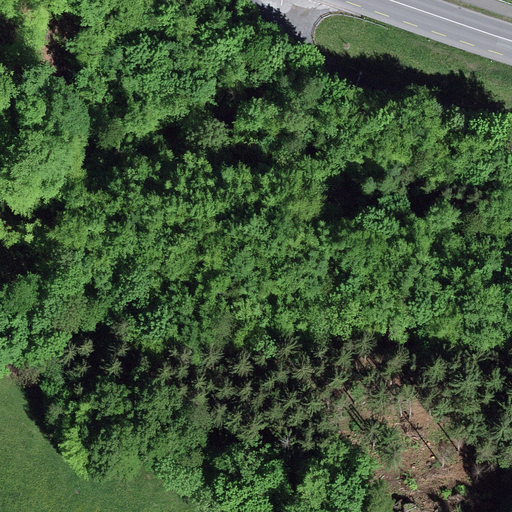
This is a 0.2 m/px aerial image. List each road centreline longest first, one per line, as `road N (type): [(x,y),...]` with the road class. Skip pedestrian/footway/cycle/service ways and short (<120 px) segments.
road 1 (track): [(511,279),(436,272),(7,360)]
road 2 (track): [(7,360),(67,431),(164,460),(255,511)]
road 3 (primary): [(511,41),(389,0)]
